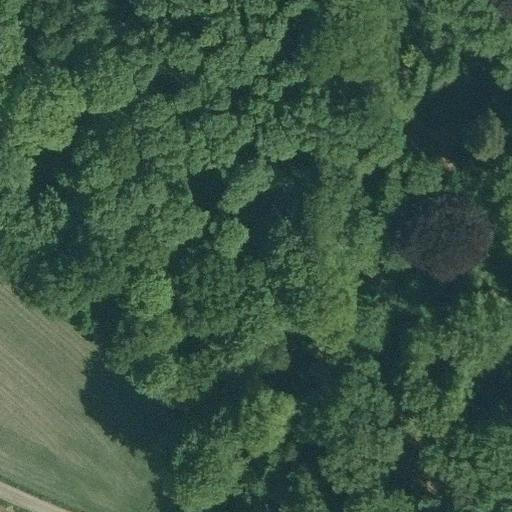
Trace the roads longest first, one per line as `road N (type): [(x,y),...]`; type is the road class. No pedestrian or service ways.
road 1 (track): [(511,264),(456,251),(357,268),(375,126),(416,0)]
road 2 (track): [(209,511),(299,307),(357,268)]
